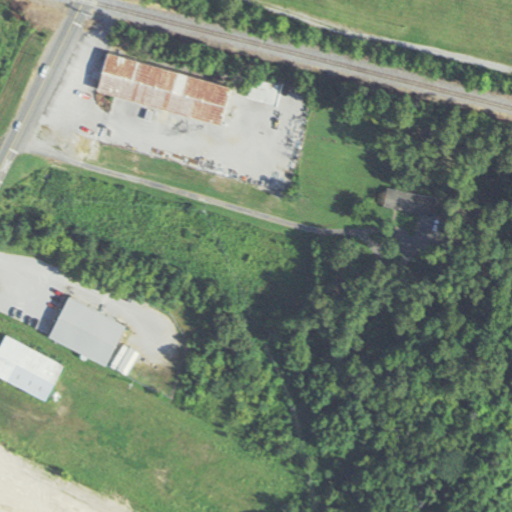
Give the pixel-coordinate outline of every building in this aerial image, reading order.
[(114,49),(104,87),(226,122),(237,84),(114,49)] [(242,88),(252,92),(251,94),(274,105),(281,90),(249,75),(242,88)] [(441,198),(390,189),(386,207),(437,217),(441,198)] [(73,289),(53,330),(109,360),(130,318),(73,289)] [(9,328),(0,347),(0,369),(48,395),(67,359),(9,328)]
